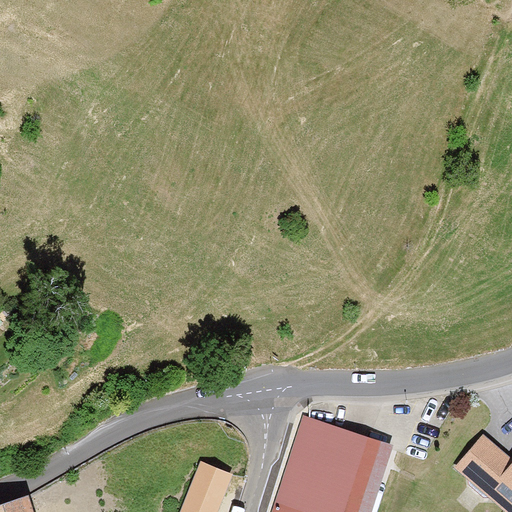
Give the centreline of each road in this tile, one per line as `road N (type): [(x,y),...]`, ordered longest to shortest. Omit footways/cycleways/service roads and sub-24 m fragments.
road 1 (tertiary): [(268,389),(131,423),(0,491)]
road 2 (tertiary): [(511,362),(444,382),(268,389)]
road 3 (tertiary): [(268,389),(248,511)]
